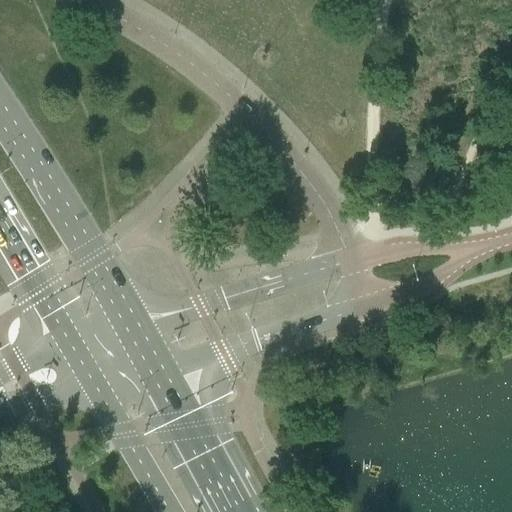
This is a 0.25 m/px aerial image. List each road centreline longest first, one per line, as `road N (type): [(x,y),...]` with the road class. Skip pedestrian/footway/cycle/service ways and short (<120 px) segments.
road 1 (unclassified): [(348,258),(327,210),(250,117),(166,48),(85,0)]
road 2 (unclassified): [(348,258),(124,320)]
road 3 (primary): [(124,320),(0,124)]
road 4 (primary): [(95,387),(168,511)]
road 5 (primary): [(0,224),(68,339)]
road 6 (primary): [(200,455),(207,415),(256,341)]
